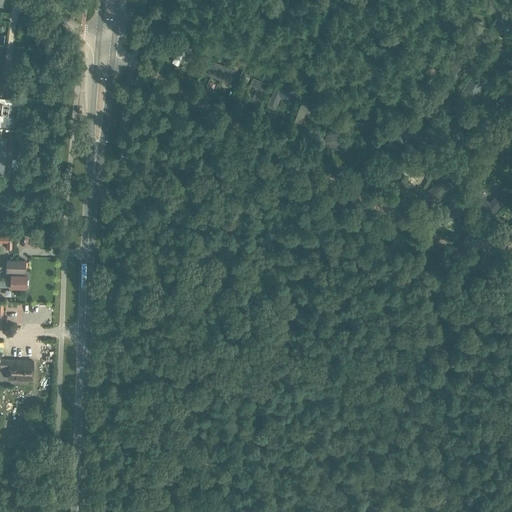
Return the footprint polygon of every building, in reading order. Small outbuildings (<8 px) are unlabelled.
[(511,22),(511,15),(508,12),(495,27),(502,34),(511,22)] [(483,39),(483,20),(475,20),(476,30),(468,30),(468,40),(483,39)] [(466,55),(452,47),(438,72),(452,80),(466,55)] [(212,62),(207,75),(228,84),(233,71),(212,62)] [(473,67),(467,63),(463,71),(469,74),(473,67)] [(475,71),(462,91),(475,100),(488,80),(475,71)] [(250,84),(257,88),(251,101),(258,104),(268,84),(253,77),(250,84)] [(291,92),(275,86),(267,106),(275,110),(280,98),(287,100),(291,92)] [(316,108),(301,103),(294,123),(301,126),(305,112),(313,115),(316,108)] [(458,119),(449,118),(446,140),(456,142),(458,119)] [(323,143),(345,153),(351,138),(329,129),(323,143)] [(428,190),(438,202),(454,189),(444,177),(428,190)] [(398,185),(414,195),(418,188),(402,179),(398,185)] [(473,201),(491,217),(506,201),(498,194),(490,203),(480,193),(473,201)] [(466,211),(458,197),(434,211),(442,225),(466,211)] [(25,275),(25,272),(26,261),(7,260),(7,271),(10,271),(9,275),(11,275),(11,277),(5,277),(4,283),(10,283),(10,286),(26,287),(27,275),(25,275)] [(31,381),(33,361),(0,358),(0,355),(0,353),(0,367),(10,368),(9,379),(31,381)]
